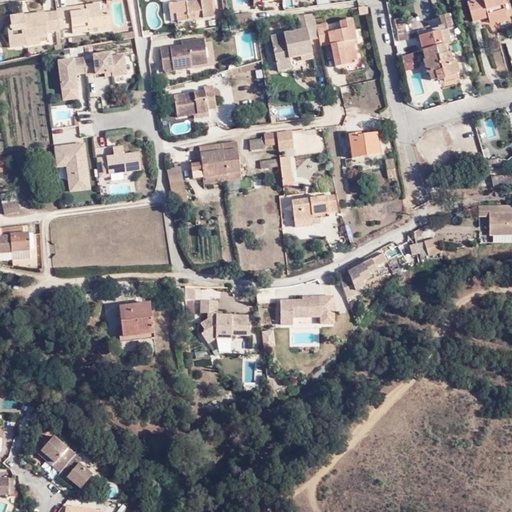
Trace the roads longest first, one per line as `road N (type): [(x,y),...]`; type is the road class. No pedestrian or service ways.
road 1 (residential): [(164,202),(181,276),(263,281),(345,260),(459,199),(511,201)]
road 2 (track): [(511,293),(494,291),(454,312),(283,511)]
road 3 (residential): [(164,202),(135,0)]
road 4 (residential): [(403,123),(378,0)]
